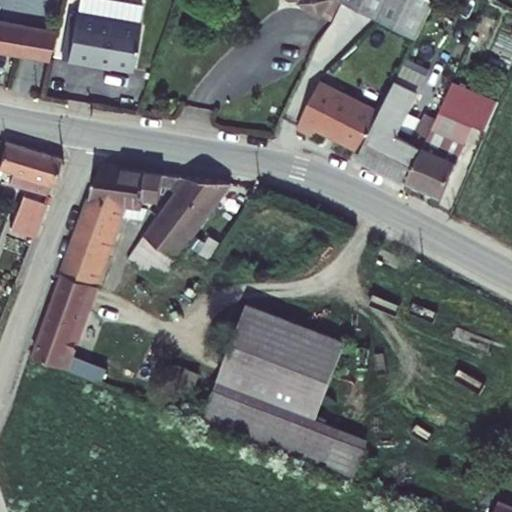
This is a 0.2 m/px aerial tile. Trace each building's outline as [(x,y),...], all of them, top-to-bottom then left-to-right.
[(101,0),(76,0),(74,13),(137,27),(141,9),(101,0)] [(302,0),(304,1),(305,0),(307,0),(320,8),(325,0),(302,0)] [(325,0),(320,8),(326,12),(331,0),(325,0)] [(331,16),(339,0),(331,0),(326,12),(331,16)] [(349,0),(417,35),(433,0),(349,0)] [(73,13),(62,61),(92,67),(93,64),(126,72),(137,27),(74,13),(73,13)] [(25,27),(0,22),(0,52),(20,56),(25,27)] [(52,31),(25,27),(20,56),(45,60),(52,31)] [(453,78),(408,178),(440,191),(463,135),(439,124),(448,104),(472,114),(487,120),(496,98),(482,91),(453,78)] [(416,89),(396,79),(389,93),(410,103),(416,89)] [(315,83),(293,130),(310,138),(313,129),(363,150),(381,110),(315,83)] [(389,93),(381,110),(363,150),(361,154),(404,172),(431,112),(422,108),(409,140),(397,133),(410,103),(389,93)] [(439,124),(463,135),(472,114),(448,104),(439,124)] [(1,139),(0,142),(0,166),(6,168),(3,180),(45,194),(59,156),(1,139)] [(99,160),(71,234),(95,244),(121,175),(171,182),(155,206),(186,227),(225,170),(125,155),(120,167),(99,160)] [(19,198),(15,211),(35,219),(40,205),(19,198)] [(127,312),(186,227),(155,206),(123,255),(110,274),(98,291),(127,312)] [(15,211),(11,221),(31,229),(35,219),(15,211)] [(71,234),(60,262),(84,270),(87,263),(110,274),(123,255),(95,244),(71,234)] [(60,262),(27,347),(56,357),(89,273),(84,270),(60,262)] [(322,337),(221,303),(192,378),(295,413),(322,337)] [(192,378),(179,413),(329,472),(344,431),(295,413),(192,378)]
